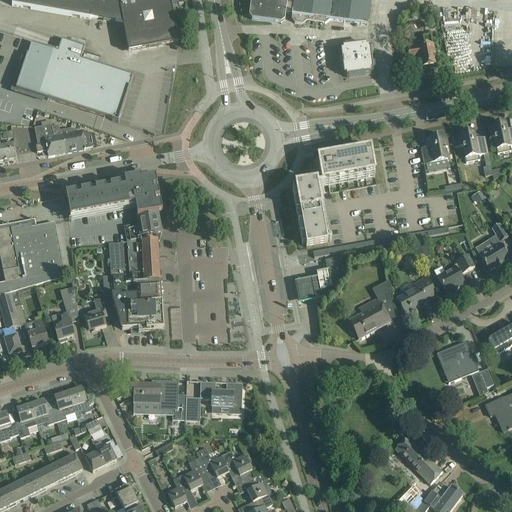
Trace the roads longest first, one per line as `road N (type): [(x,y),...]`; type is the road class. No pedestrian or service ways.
road 1 (unknown): [(205,47),(126,58),(98,27),(0,6)]
road 2 (unclassified): [(0,189),(209,150)]
road 3 (residential): [(511,491),(410,406),(382,357)]
road 4 (secondary): [(248,178),(285,360)]
road 5 (tertiary): [(511,93),(345,125)]
road 6 (secondary): [(324,511),(285,360)]
road 7 (residential): [(382,357),(511,280)]
road 8 (residential): [(189,360),(181,230)]
